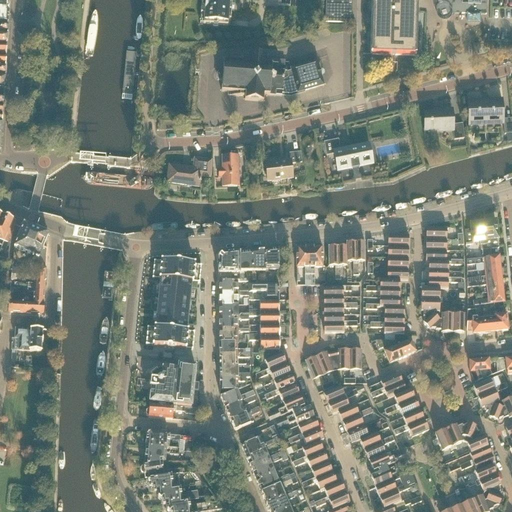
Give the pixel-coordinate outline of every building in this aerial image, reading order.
[(0,0),(0,11),(9,12),(9,1),(0,0)] [(201,0),(200,14),(204,14),(203,25),(212,25),(214,27),(217,27),(218,26),(227,27),(228,20),(230,20),(232,0),(201,0)] [(348,24),(348,0),(325,0),(326,24),(348,24)] [(414,57),(415,0),(449,0),(449,15),(466,15),(466,25),(480,25),(480,15),(486,15),(486,0),(373,0),(372,55),(414,57)] [(0,22),(8,23),(9,12),(0,11),(0,22)] [(132,100),(135,57),(124,56),(122,99),(132,100)] [(282,97),(282,94),(289,94),(297,94),(324,86),(317,62),(290,70),(287,74),(283,74),(284,73),(282,73),(282,67),(272,66),(266,65),(266,58),(248,56),(248,61),(232,59),(231,62),(223,62),(223,73),(219,72),(218,81),(222,81),(221,92),(229,93),(229,96),(245,97),(244,101),(263,103),(264,96),(269,96),(275,96),(282,97)] [(468,126),(503,124),(501,101),(468,102),(468,126)] [(452,110),(441,111),(441,114),(424,114),(425,131),(453,130),(454,141),(464,139),(462,125),(453,126),(452,110)] [(341,151),(338,140),(324,143),(327,156),(334,155),(337,172),(373,165),(370,154),(374,153),(372,144),(369,145),(368,145),(341,151)] [(222,169),(219,170),(219,179),(222,179),(222,188),(239,187),(238,157),(238,152),(231,153),(231,157),(222,157),(222,169)] [(273,164),(273,161),(265,162),(267,182),(292,180),(291,165),(302,164),(300,153),(289,154),(290,161),(273,164)] [(182,168),(169,166),(166,184),(199,188),(200,177),(210,179),(211,162),(194,160),(193,171),(182,169),(182,168)] [(0,246),(1,247),(0,250),(0,258),(7,261),(8,261),(10,245),(15,222),(15,221),(2,216),(0,221),(0,246)] [(490,250),(499,249),(495,222),(494,223),(493,221),(489,222),(488,223),(483,224),(487,259),(491,258),(490,250)] [(482,251),(483,259),(487,259),(483,224),(477,224),(476,223),(473,224),(472,225),(470,225),(471,231),(465,232),(466,246),(473,245),(473,244),(480,243),(481,251),(482,251)] [(38,259),(48,235),(24,225),(14,248),(38,259)] [(446,241),(446,229),(426,229),(426,240),(446,241)] [(408,236),(388,236),(388,247),(408,248),(408,236)] [(446,241),(426,240),(426,252),(446,252),(446,241)] [(346,244),(346,248),(347,248),(347,263),(353,263),(353,277),(356,277),(355,244),(346,244)] [(365,263),(365,244),(355,244),(356,277),(358,277),(358,263),(365,263)] [(388,247),(388,259),(408,259),(408,248),(388,247)] [(296,249),(296,269),(304,269),(304,280),(296,280),(296,283),(309,283),(309,248),(296,249)] [(309,287),(314,287),(314,268),(322,268),(322,248),(309,248),(309,283),(309,287)] [(328,248),(328,267),(335,267),(335,281),(337,281),(337,248),(328,248)] [(337,248),(337,281),(340,281),(340,267),(347,267),(347,263),(347,248),(346,248),(337,248)] [(268,271),(278,271),(278,250),(265,252),(265,272),(265,283),(269,283),(269,280),(268,280),(268,273),(268,271)] [(265,272),(265,252),(252,253),(252,272),(252,282),(256,282),(255,275),(255,272),(265,272)] [(426,252),(426,263),(445,263),(446,252),(426,252)] [(239,283),(244,283),(246,283),(245,280),(243,280),(243,273),(252,272),(252,253),(240,254),(239,275),(239,283)] [(239,275),(240,254),(233,255),(233,254),(221,256),(218,259),(218,275),(239,275)] [(483,264),(484,271),(501,269),(500,265),(499,263),(498,258),(491,258),(487,259),(483,259),(466,261),(466,266),(483,264)] [(388,259),(387,271),(407,271),(408,259),(388,259)] [(426,263),(426,264),(429,264),(429,273),(448,273),(448,266),(456,266),(456,261),(451,261),(451,263),(445,263),(426,263)] [(148,330),(147,347),(194,350),(195,333),(193,333),(193,327),(187,326),(189,290),(195,290),(196,284),(198,284),(199,267),(153,262),(151,280),(159,281),(156,330),(148,330)] [(501,269),(484,271),(485,278),(467,280),(467,284),(501,281),(500,275),(501,274),(501,269)] [(34,270),(33,285),(45,286),(46,270),(34,270)] [(387,281),(407,282),(407,271),(387,271),(387,281)] [(448,273),(429,273),(428,281),(450,282),(450,284),(455,284),(456,279),(447,279),(448,273)] [(407,283),(407,282),(387,281),(380,281),(380,288),(372,288),(372,293),(377,293),(377,291),(399,291),(399,282),(407,283)] [(428,281),(428,290),(439,290),(439,291),(447,291),(447,284),(450,284),(450,282),(428,281)] [(501,286),(501,281),(467,284),(467,288),(486,287),(487,293),(503,292),(503,287),(501,286)] [(219,282),(219,295),(248,295),(248,291),(240,291),(240,292),(238,292),(238,283),(219,282)] [(30,304),(44,305),(43,305),(45,286),(33,285),(28,284),(27,289),(33,289),(33,298),(31,298),(30,304)] [(278,302),(278,285),(248,286),(248,291),(248,295),(248,298),(248,302),(252,302),(252,294),(263,293),(263,295),(261,296),(261,300),(263,300),(263,302),(278,302)] [(343,289),(323,289),(324,298),(343,298),(343,293),(351,293),(351,288),(343,288),(343,289)] [(442,302),(442,299),(439,299),(439,291),(439,290),(428,290),(421,290),(421,302),(442,302)] [(380,293),(380,299),(399,300),(399,291),(377,291),(377,293),(380,293)] [(473,307),(477,306),(493,305),(503,304),(503,298),(504,297),(503,292),(487,293),(487,301),(472,302),(473,307)] [(240,298),(248,298),(248,295),(219,295),(219,306),(238,307),(238,297),(240,297),(240,298)] [(11,297),(9,296),(9,303),(8,313),(23,314),(24,304),(24,301),(19,300),(18,304),(11,303),(11,297)] [(343,298),(324,298),(324,308),(346,307),(345,305),(343,305),(343,298)] [(379,306),(371,306),(371,311),(376,311),(376,309),(385,309),(404,309),(399,309),(399,300),(380,299),(379,306)] [(278,302),(263,302),(259,302),(259,312),(257,312),(248,312),(248,315),(279,315),(278,302)] [(442,302),(421,302),(421,313),(423,313),(438,313),(439,304),(442,304),(442,302)] [(505,309),(504,303),(503,304),(493,305),(494,309),(493,309),(496,332),(502,331),(503,332),(508,332),(506,315),(499,316),(498,309),(505,309)] [(24,304),(23,314),(43,316),(44,305),(30,304),(24,304)] [(343,310),(350,310),(350,305),(345,305),(346,307),(324,308),(324,317),(343,316),(343,310)] [(248,319),(248,318),(248,315),(240,315),(240,316),(238,316),(238,307),(219,306),(219,318),(248,319)] [(403,318),(404,309),(385,309),(384,318),(403,318)] [(490,317),(483,318),(485,334),(490,334),(491,333),(496,332),(493,309),(489,310),(490,317)] [(476,318),(475,312),(475,311),(471,311),(467,312),(466,332),(473,332),(473,334),(478,334),(479,335),(485,334),(483,318),(476,318)] [(423,313),(423,318),(424,318),(424,323),(423,324),(430,331),(431,330),(435,330),(435,332),(441,332),(442,316),(441,316),(438,314),(438,313),(423,313)] [(455,316),(455,313),(450,313),(450,316),(453,316),(452,334),(464,334),(464,317),(455,316)] [(248,315),(248,318),(257,318),(257,317),(259,317),(260,327),(279,327),(279,315),(248,315)] [(343,316),(324,317),(324,326),(346,325),(346,323),(343,323),(343,316)] [(440,334),(452,334),(453,316),(450,316),(442,316),(441,332),(440,334)] [(219,331),(238,330),(238,321),(240,321),(240,322),(248,322),(248,321),(248,319),(219,318),(219,331)] [(403,318),(384,318),(384,324),(381,324),(381,327),(403,327),(403,318)] [(324,335),(343,335),(343,328),(350,328),(350,323),(346,323),(346,325),(324,326),(324,335)] [(384,336),(394,336),(403,336),(403,327),(381,327),(381,324),(377,324),(377,329),(384,329),(384,336)] [(257,336),(256,336),(256,334),(248,334),(248,336),(248,339),(279,339),(279,327),(260,327),(260,336),(257,336)] [(15,352),(40,353),(42,331),(31,331),(15,330),(15,340),(12,339),(11,351),(12,351),(11,368),(15,369),(16,355),(14,355),(15,352)] [(248,334),(248,332),(248,330),(238,330),(219,331),(219,343),(237,343),(238,343),(238,333),(240,333),(240,334),(248,334)] [(260,341),(260,351),(279,351),(279,339),(248,339),(248,342),(258,342),(258,341),(260,341)] [(394,342),(379,342),(375,342),(379,351),(382,350),(384,354),(384,356),(385,359),(386,359),(389,365),(402,360),(394,342)] [(394,342),(402,360),(415,354),(411,344),(407,344),(408,342),(394,342)] [(219,343),(219,351),(219,355),(253,355),(253,350),(245,351),(237,351),(237,343),(219,343)] [(349,351),(338,351),(338,352),(327,355),(326,354),(334,372),(338,371),(349,371),(349,351)] [(361,351),(349,351),(349,371),(361,371),(361,351)] [(316,358),(323,376),(334,372),(326,354),(316,358)] [(253,355),(219,355),(219,360),(219,367),(238,367),(237,359),(253,359),(253,355)] [(281,355),(264,362),(268,371),(260,374),(262,379),(267,377),(266,374),(285,366),(281,355)] [(312,381),(323,376),(316,358),(305,363),(312,381)] [(504,371),(503,361),(502,360),(495,360),(496,374),(504,371)] [(470,373),(475,384),(488,378),(491,377),(489,372),(489,361),(471,363),(470,365),(470,373)] [(178,366),(178,371),(175,406),(191,408),(195,368),(178,366)] [(270,375),(273,383),(290,376),(285,366),(266,374),(267,377),(270,375)] [(219,375),(219,379),(245,379),(249,379),(249,375),(238,375),(238,367),(219,367),(219,375)] [(152,381),(150,381),(150,389),(151,389),(149,404),(175,406),(178,371),(163,370),(162,373),(159,373),(156,370),(150,375),(153,378),(152,381)] [(495,388),(506,384),(502,375),(492,379),(495,388)] [(290,376),(273,383),(277,391),(274,392),(275,395),(294,387),(290,376)] [(398,376),(380,383),(383,389),(376,392),(378,397),(383,394),(382,392),(401,384),(398,376)] [(245,379),(219,379),(219,384),(220,384),(220,391),(238,390),(237,383),(246,383),(245,379)] [(489,381),(473,388),(477,399),(496,391),(497,393),(502,391),(500,386),(493,390),(489,381)] [(324,392),(334,388),(332,383),(322,387),(324,392)] [(387,400),(393,398),(405,392),(401,384),(382,392),(383,394),(385,394),(387,400)] [(275,395),(274,392),(269,394),(271,400),(279,396),(282,404),(299,397),(294,387),(275,395)] [(339,388),(323,395),(328,406),(347,397),(348,400),(353,398),(351,393),(343,396),(339,388)] [(391,414),(396,411),(395,409),(414,401),(409,390),(405,392),(393,398),(396,405),(389,409),(391,414)] [(224,410),(254,397),(253,392),(240,398),(237,391),(220,398),(225,409),(224,410)] [(484,408),(498,402),(495,394),(497,393),(496,391),(477,399),(482,410),(484,409),(484,408)] [(254,397),(224,410),(229,421),(230,421),(248,412),(246,413),(244,407),(256,402),(254,397)] [(280,418),(291,413),(299,410),(303,408),(299,398),(299,397),(282,404),(284,409),(277,412),(278,413),(268,417),(270,422),(280,417),(280,418)] [(345,401),(348,400),(347,397),(328,406),(332,417),(338,414),(348,409),(345,401)] [(511,399),(502,404),(508,418),(507,418),(508,420),(511,418),(511,399)] [(399,410),(402,418),(419,411),(414,401),(395,409),(396,411),(399,410)] [(488,418),(498,422),(498,420),(502,419),(503,420),(507,418),(508,418),(502,404),(498,402),(484,408),(484,409),(486,413),(487,413),(489,417),(488,418)] [(148,418),(148,419),(172,421),(173,412),(183,413),(185,415),(197,416),(197,409),(149,405),(149,410),(148,410),(146,412),(145,416),(147,418),(148,418)] [(354,407),(348,409),(338,414),(342,424),(361,416),(360,414),(357,415),(354,407)] [(235,432),(253,424),(250,418),(259,414),(257,409),(248,412),(230,421),(235,432)] [(300,413),(292,417),(286,419),(286,420),(276,424),(278,429),(288,424),(289,426),(295,423),(297,427),(313,420),(309,410),(300,413)] [(405,427),(403,428),(404,430),(423,422),(419,411),(402,418),(405,427)] [(365,412),(360,414),(361,416),(342,424),(347,435),(363,428),(359,420),(367,417),(365,412)] [(299,439),(318,431),(314,420),(313,420),(297,427),(301,435),(298,436),(299,439)] [(408,431),(411,440),(428,432),(423,422),(404,430),(403,428),(398,430),(400,435),(408,431)] [(477,434),(475,430),(476,429),(467,425),(466,426),(462,428),(461,427),(457,429),(463,443),(466,445),(481,438),(480,438),(478,433),(477,434)] [(273,441),(275,446),(280,443),(273,427),(269,429),(273,438),(271,439),(272,441),(273,441)] [(457,429),(456,427),(445,431),(454,451),(456,449),(455,447),(463,443),(457,429)] [(363,428),(347,435),(351,446),(359,442),(367,438),(363,428)] [(298,436),(293,439),(295,443),(303,440),(306,448),(318,443),(323,441),(318,431),(299,439),(298,436)] [(439,447),(442,452),(450,449),(451,452),(454,451),(445,431),(434,436),(437,441),(439,447)] [(146,437),(147,438),(144,438),(144,444),(146,444),(146,445),(145,445),(145,448),(167,450),(167,449),(179,450),(179,442),(190,442),(191,438),(150,435),(149,434),(146,437)] [(375,435),(367,438),(359,442),(364,452),(382,444),(383,447),(388,444),(387,440),(379,443),(375,435)] [(466,445),(471,455),(487,448),(482,437),(480,438),(481,438),(466,445)] [(262,446),(259,439),(255,440),(247,444),(241,447),(246,459),(265,451),(265,450),(275,446),(273,441),(272,441),(262,446)] [(299,466),(304,464),(304,462),(323,454),(318,443),(306,448),(301,450),(305,459),(297,462),(299,466)] [(368,463),(384,456),(381,448),(383,447),(382,444),(364,452),(368,463)] [(144,466),(142,466),(142,467),(143,467),(161,464),(165,463),(166,455),(169,455),(169,456),(178,457),(179,450),(167,449),(167,450),(145,448),(145,452),(144,466)] [(471,455),(469,455),(472,462),(464,465),(466,470),(472,468),(471,465),(491,456),(487,448),(471,455)] [(246,459),(251,470),(285,455),(282,450),(277,452),(278,454),(270,458),(268,459),(265,451),(246,459)] [(304,462),(304,464),(307,463),(310,471),(327,464),(323,454),(304,462)] [(406,458),(404,454),(393,458),(386,460),(384,456),(368,463),(373,473),(396,463),(395,463),(406,458)] [(273,464),(281,461),(282,463),(287,461),(285,455),(251,470),(256,482),(275,474),(271,464),(272,463),(273,464)] [(494,465),(491,456),(471,465),(472,468),(474,466),(477,472),(490,466),(491,466),(494,465)] [(171,476),(182,474),(181,470),(169,471),(168,463),(165,463),(161,464),(143,467),(142,467),(144,476),(145,480),(147,480),(171,476)] [(332,475),(327,464),(310,471),(314,479),(311,480),(312,483),(332,475)] [(395,474),(406,469),(404,464),(393,469),(370,478),(375,489),(391,482),(389,478),(396,475),(395,474)] [(474,473),(478,481),(475,483),(477,487),(480,486),(479,484),(495,477),(491,466),(490,466),(477,472),(474,473)] [(278,480),(275,474),(256,482),(261,493),(291,481),(289,476),(278,480)] [(407,485),(408,487),(415,484),(411,474),(399,479),(402,487),(407,485)] [(312,483),(311,480),(306,482),(308,487),(316,484),(320,493),(324,491),(336,485),(332,475),(312,483)] [(149,489),(150,488),(151,493),(157,492),(157,493),(180,489),(205,485),(203,482),(189,484),(188,479),(177,481),(177,485),(172,486),(171,476),(147,480),(148,481),(146,481),(145,483),(146,487),(149,489)] [(497,488),(500,487),(495,477),(479,484),(480,486),(483,494),(497,488)] [(295,479),(291,481),(261,493),(266,505),(285,497),(282,490),(287,488),(286,487),(291,484),(292,486),(297,484),(295,479)] [(398,492),(397,489),(395,490),(391,482),(375,489),(379,500),(398,492)] [(321,507),(326,504),(325,502),(344,494),(340,483),(336,485),(324,491),(327,498),(319,502),(321,507)] [(378,511),(381,511),(392,508),(401,504),(397,495),(405,492),(402,487),(397,489),(398,492),(379,500),(384,510),(378,511)] [(482,498),(487,511),(488,511),(493,510),(492,509),(496,507),(498,507),(501,498),(500,497),(498,493),(499,493),(497,488),(483,494),(482,498)] [(160,501),(162,501),(162,505),(166,505),(189,502),(204,500),(203,496),(198,497),(197,492),(186,494),(181,495),(180,489),(157,493),(158,498),(158,499),(160,501)] [(285,497),(266,505),(268,511),(282,511),(290,509),(287,502),(294,499),(294,497),(297,496),(296,493),(285,497)] [(329,503),(333,511),(345,506),(349,505),(344,494),(325,502),(326,504),(329,503)] [(411,507),(421,503),(419,498),(409,502),(408,500),(403,502),(405,507),(410,505),(411,507)] [(442,508),(447,506),(449,508),(452,507),(447,498),(445,499),(444,498),(438,500),(442,508)] [(487,511),(482,498),(474,501),(472,498),(470,499),(475,511),(488,511),(487,511)] [(467,501),(469,503),(461,507),(463,511),(475,511),(470,499),(467,501)] [(213,511),(223,511),(221,508),(218,503),(195,507),(195,510),(190,511),(189,502),(166,505),(167,511),(166,511),(213,511)]
